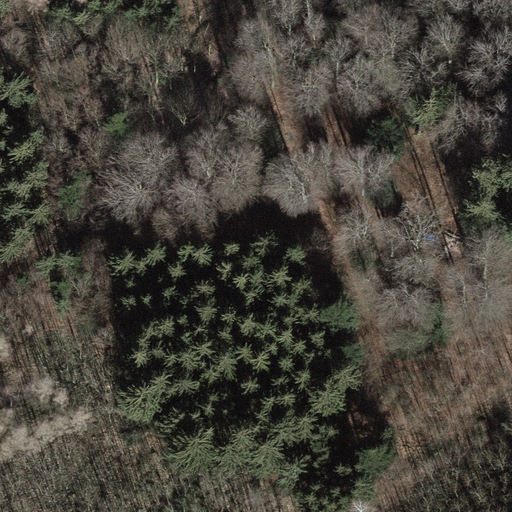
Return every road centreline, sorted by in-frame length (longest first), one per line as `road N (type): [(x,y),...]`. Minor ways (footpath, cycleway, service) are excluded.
road 1 (track): [(67,256),(329,234),(511,268)]
road 2 (track): [(0,299),(67,256),(119,206),(274,0)]
